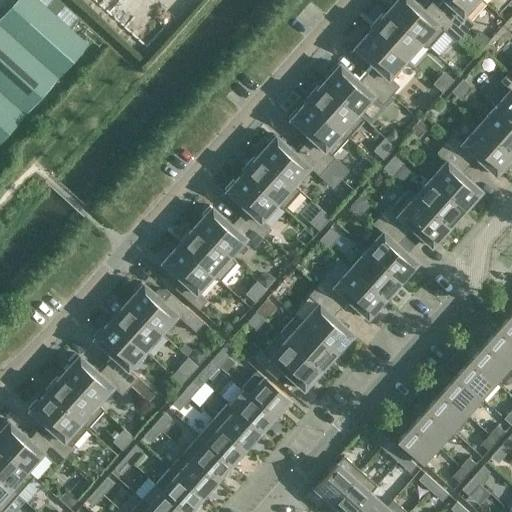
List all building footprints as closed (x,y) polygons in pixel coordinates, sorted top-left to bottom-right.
[(0,141),(88,44),(39,0),(15,0),(0,17),(0,141)] [(393,0),(395,1),(386,10),(420,41),(427,48),(443,29),(456,41),(464,32),(441,10),(430,1),(423,9),(412,0),(393,0)] [(475,0),(445,0),(448,2),(441,10),(464,32),(473,22),(463,14),(475,0)] [(420,41),(386,10),(383,14),(381,13),(372,22),(374,24),(371,28),(404,58),(420,41)] [(404,58),(371,28),(362,37),(360,36),(352,45),(373,64),(366,73),(390,94),(398,85),(389,76),(404,58)] [(359,81),(337,61),(329,71),(331,72),(322,82),(356,112),(357,111),(372,94),(382,103),(390,94),(366,73),(359,81)] [(511,74),(508,71),(500,80),(510,89),(494,106),(511,122),(511,74)] [(441,72),(432,83),(442,92),(451,81),(441,72)] [(452,89),(462,97),(472,87),(462,78),(452,89)] [(356,112),(322,82),(319,86),(317,84),(308,93),(310,95),(307,100),(348,136),(364,118),(357,111),(356,112)] [(348,136),(307,100),(298,109),(296,107),(288,116),(310,136),(302,144),(326,166),(334,157),(332,154),(348,136)] [(511,122),(494,106),(478,124),(511,154),(511,122)] [(511,154),(478,124),(462,142),(452,133),(444,142),(468,164),(475,155),(497,175),(505,166),(503,164),(511,154)] [(267,144),(258,153),(292,184),(293,183),(308,166),(318,175),(326,166),(302,144),(295,152),(273,133),(265,142),(267,144)] [(394,146),(384,137),(374,147),(384,156),(394,146)] [(468,164),(444,142),(436,151),(446,160),(430,178),(464,208),(472,199),(474,201),(482,191),(461,172),(468,164)] [(292,184),(258,153),(255,157),(253,156),(244,165),(246,167),(242,171),(276,201),(276,202),(283,209),(300,189),(293,183),(292,184)] [(402,166),(392,157),(382,167),(392,176),(402,166)] [(276,201),(242,171),(234,180),(232,178),(224,188),(246,207),(238,216),(262,237),(270,228),(261,219),(276,202),(276,201)] [(464,208),(430,178),(414,195),(413,195),(448,226),(452,222),(454,224),(462,214),(460,212),(464,208)] [(413,195),(414,195),(407,188),(391,207),(388,204),(380,214),(404,235),(411,227),(433,246),(441,237),(439,235),(448,226),(413,195)] [(203,215),(194,225),(228,255),(229,255),(244,237),(254,246),(262,237),(238,216),(231,224),(209,204),(201,214),(203,215)] [(330,217),(320,208),(310,219),(320,228),(330,217)] [(404,235),(380,214),(372,223),(382,231),(366,249),(400,280),(408,270),(410,272),(418,263),(397,243),(404,235)] [(228,255),(194,225),(191,229),(189,227),(180,236),(182,238),(178,243),(212,273),(212,274),(219,280),(236,261),(229,255),(228,255)] [(328,248),(337,237),(328,228),(318,239),(328,248)] [(212,273),(178,243),(170,252),(168,250),(160,259),(181,279),(175,286),(172,283),(171,284),(198,309),(206,299),(196,291),(212,274),(212,273)] [(400,280),(366,249),(350,267),(384,298),(387,293),(389,295),(398,286),(396,284),(400,280)] [(384,298),(350,267),(334,285),(324,276),(316,285),(340,307),(347,299),(369,318),(377,309),(375,307),(384,298)] [(266,289),(256,280),(246,291),(256,299),(266,289)] [(162,300),(140,281),(132,290),(134,292),(126,301),(160,332),(176,314),(194,330),(202,321),(170,292),(162,300)] [(340,307),(316,285),(308,294),(317,303),(302,320),(302,321),(336,351),(344,342),(346,344),(354,334),(333,315),(340,307)] [(274,309),(264,300),(254,311),(264,319),(274,309)] [(160,332),(126,301),(122,305),(120,304),(112,313),(114,315),(110,319),(144,350),(160,332)] [(511,311),(498,327),(511,339),(511,311)] [(302,321),(302,320),(295,314),(278,332),(320,369),(323,365),(325,367),(334,357),(332,355),(336,351),(302,321)] [(144,350),(110,319),(101,328),(99,327),(91,336),(113,355),(105,364),(129,385),(138,376),(128,367),(144,350)] [(511,361),(511,339),(498,327),(484,343),(509,365),(511,361)] [(320,369),(278,332),(263,350),(260,348),(252,357),(276,378),(283,370),(305,389),(313,380),(311,378),(320,369)] [(509,365),(484,343),(469,359),(494,381),(509,365)] [(218,365),(229,353),(222,347),(211,359),(218,365)] [(70,364),(62,373),(96,403),(96,402),(112,385),(121,394),(129,385),(105,364),(98,372),(76,352),(68,362),(70,364)] [(187,356),(178,367),(187,376),(197,365),(187,356)] [(207,377),(218,365),(211,359),(200,371),(207,377)] [(494,381),(469,359),(455,375),(480,397),(494,381)] [(256,369),(241,386),(273,415),(288,398),(256,369)] [(96,403),(62,373),(58,377),(56,375),(48,384),(50,386),(46,391),(80,421),(79,422),(86,428),(103,409),(96,402),(96,403)] [(480,397),(455,375),(440,391),(465,413),(480,397)] [(189,397),(200,386),(193,379),(182,391),(189,397)] [(273,415),(241,386),(239,388),(232,381),(220,394),(228,401),(227,402),(259,431),(273,415)] [(80,421),(46,391),(37,400),(35,398),(27,407),(49,427),(41,435),(65,457),(74,448),(71,445),(86,428),(79,422),(80,421)] [(179,409),(189,397),(182,391),(171,403),(179,409)] [(465,413),(440,391),(426,407),(451,429),(465,413)] [(259,431),(227,402),(212,418),(245,447),(259,431)] [(451,429),(426,407),(412,423),(436,445),(451,429)] [(160,430),(171,418),(164,411),(153,423),(160,430)] [(245,447),(212,418),(198,434),(230,463),(245,447)] [(0,429),(0,430),(0,429),(0,446),(26,469),(42,451),(57,466),(65,457),(41,435),(36,430),(28,438),(6,419),(0,425),(0,429)] [(150,442),(160,430),(153,423),(143,435),(150,442)] [(436,445),(412,423),(397,440),(422,462),(436,445)] [(495,440),(504,431),(497,424),(488,434),(495,440)] [(113,439),(123,448),(133,437),(123,428),(113,439)] [(381,446),(387,439),(378,430),(371,437),(381,446)] [(230,463),(198,434),(184,450),(216,479),(230,463)] [(486,450),(495,440),(488,434),(480,444),(486,450)] [(511,437),(509,435),(501,444),(507,450),(511,445),(511,437)] [(132,462),(142,450),(135,444),(124,455),(132,462)] [(498,460),(507,450),(501,444),(492,454),(498,460)] [(387,452),(397,460),(404,453),(394,445),(387,452)] [(26,469),(0,446),(0,478),(17,494),(33,475),(26,469)] [(216,479),(184,450),(169,466),(201,495),(216,479)] [(413,462),(404,453),(397,460),(407,469),(413,462)] [(121,474),(132,462),(124,455),(114,467),(121,474)] [(343,455),(314,487),(331,502),(360,470),(343,455)] [(466,472),(475,463),(468,457),(459,466),(466,472)] [(201,495),(169,466),(154,483),(161,490),(162,489),(187,511),(201,495)] [(458,482),(466,472),(459,466),(451,476),(458,482)] [(480,467),(472,476),(479,482),(487,473),(480,467)] [(360,470),(331,502),(342,511),(351,511),(376,484),(360,470)] [(436,482),(424,472),(417,479),(429,490),(436,482)] [(103,494),(114,482),(106,476),(96,488),(103,494)] [(470,492),(479,482),(472,476),(463,486),(470,492)] [(17,494),(0,478),(0,511),(1,511),(17,494)] [(448,493),(436,482),(429,490),(441,500),(448,493)] [(376,484),(351,511),(380,511),(386,506),(370,492),(376,485),(376,484)] [(92,506),(103,494),(96,488),(85,500),(92,506)] [(162,489),(161,490),(148,504),(147,505),(155,511),(186,511),(187,511),(162,489)] [(155,511),(147,505),(148,504),(141,498),(128,511),(155,511)] [(386,506),(380,511),(406,511),(392,499),(386,506)] [(467,511),(468,511),(456,501),(449,508),(453,511),(467,511)]
